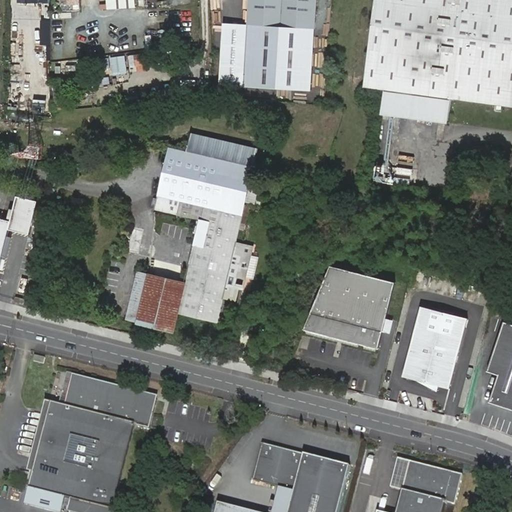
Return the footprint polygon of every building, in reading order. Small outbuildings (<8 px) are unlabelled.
[(61,0),(62,11),(81,10),(81,0),(61,0)] [(316,0),(250,0),(250,10),(316,15),(316,0)] [(511,0),(371,0),(357,91),(511,114),(511,0)] [(316,15),(250,10),(249,27),(225,25),(221,84),(311,90),(316,15)] [(149,53),(134,54),(136,63),(150,62),(149,53)] [(64,100),(66,79),(55,77),(53,99),(64,100)] [(386,113),(381,132),(390,135),(395,116),(386,113)] [(242,220),(254,169),(259,150),(194,134),(186,133),(182,149),(170,146),(170,147),(154,207),(201,218),(200,226),(193,224),(191,232),(197,234),(186,285),(179,312),(218,321),(225,291),(227,284),(229,273),(238,275),(246,277),(255,239),(246,237),(250,222),(242,220)] [(13,221),(0,217),(0,272),(13,221)] [(393,281),(331,265),(302,328),(377,347),(384,318),(393,281)] [(179,312),(186,285),(137,273),(125,319),(174,331),(179,312)] [(229,273),(227,284),(235,286),(238,275),(229,273)] [(246,277),(238,275),(235,286),(227,284),(225,291),(237,294),(240,282),(244,284),(246,277)] [(433,314),(422,311),(404,380),(450,392),(468,323),(454,319),(435,309),(433,314)] [(388,332),(391,320),(384,318),(381,330),(388,332)] [(511,320),(505,318),(486,368),(497,372),(487,399),(511,408),(511,320)] [(158,401),(73,379),(67,405),(52,401),(29,489),(115,510),(137,424),(151,428),(158,401)] [(337,511),(349,465),(262,442),(252,479),(294,490),(288,511),(337,511)] [(462,474),(409,461),(396,511),(443,511),(446,501),(455,504),(462,474)] [(158,511),(160,509),(149,503),(143,511),(158,511)]
